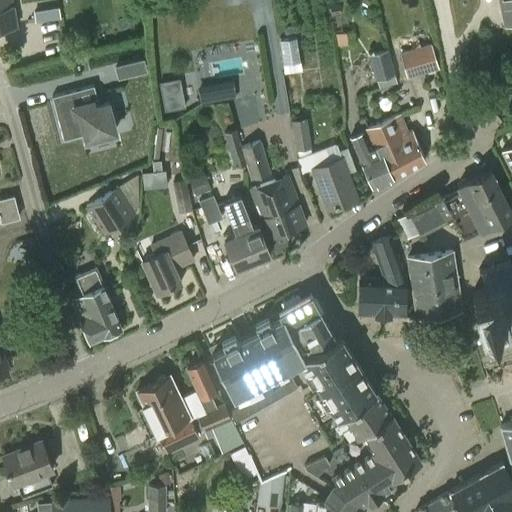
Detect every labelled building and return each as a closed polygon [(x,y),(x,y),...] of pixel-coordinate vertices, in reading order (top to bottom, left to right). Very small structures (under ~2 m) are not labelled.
[(13,6),(12,0),(0,0),(0,28),(16,26),(12,6),(13,6)] [(511,23),(511,0),(498,0),(504,25),(511,23)] [(38,22),(62,17),(59,4),(35,9),(38,22)] [(285,71),(303,70),(301,36),(283,36),(285,71)] [(407,76),(438,67),(430,42),(399,51),(407,76)] [(376,80),(395,74),(387,48),(368,53),(376,80)] [(123,78),(138,75),(135,62),(120,66),(116,67),(119,80),(123,78)] [(94,85),(53,96),(64,140),(86,134),(87,139),(116,131),(108,102),(99,104),(94,85)] [(238,86),(201,88),(202,98),(239,97),(238,86)] [(370,147),(378,144),(392,177),(424,161),(424,159),(411,130),(407,132),(400,114),(363,129),(370,147)] [(296,150),(311,147),(307,118),(291,120),(296,150)] [(234,167),(246,164),(241,146),(236,129),(223,133),(234,167)] [(370,147),(363,129),(363,131),(351,137),(373,187),(393,179),(392,177),(378,144),(370,147)] [(241,146),(246,164),(251,180),(271,173),(261,140),(241,146)] [(511,146),(502,151),(511,170),(511,146)] [(327,209),(358,198),(342,156),(312,168),(327,209)] [(165,168),(161,168),(160,158),(152,159),(153,169),(141,170),(143,187),(167,185),(165,168)] [(420,237),(446,223),(452,220),(462,240),(479,232),(480,233),(491,227),(490,226),(511,214),(511,212),(490,170),(468,181),(457,186),(458,189),(409,213),(420,237)] [(266,238),(305,224),(288,176),(249,190),(266,238)] [(178,213),(192,210),(186,179),(172,181),(178,213)] [(135,214),(117,187),(85,207),(102,234),(135,214)] [(20,218),(14,195),(0,198),(0,219),(1,223),(20,218)] [(222,218),(213,195),(199,201),(208,224),(222,218)] [(240,195),(223,201),(228,214),(222,216),(228,233),(224,238),(236,268),(270,254),(258,224),(253,226),(240,195)] [(302,226),(277,235),(281,246),(306,237),(302,226)] [(149,243),(154,255),(141,261),(156,293),(168,288),(182,282),(176,269),(195,260),(181,229),(149,243)] [(392,237),(372,245),(376,259),(384,279),(359,278),(358,310),(358,313),(404,315),(406,279),(405,279),(392,237)] [(461,310),(462,309),(454,255),(453,251),(453,250),(408,257),(417,315),(461,310)] [(511,260),(510,261),(510,258),(506,259),(507,262),(494,265),(493,263),(490,264),(490,267),(482,269),(480,267),(478,270),(481,271),(486,289),(472,293),(481,322),(494,318),(499,333),(498,336),(500,337),(502,335),(511,332),(511,334),(511,260)] [(73,274),(82,293),(80,294),(82,299),(74,303),(81,319),(82,319),(90,340),(120,327),(111,307),(113,306),(104,284),(96,264),(73,274)] [(233,395),(302,360),(286,330),(320,311),(311,295),(281,311),(279,312),(282,317),(271,323),(268,318),(255,325),(258,330),(252,333),(240,339),(237,341),(234,335),(222,342),(224,347),(212,354),(222,375),(233,395)] [(320,346),(336,339),(336,338),(335,337),(329,327),(323,316),(320,311),(286,330),(302,360),(306,357),(303,354),(320,346)] [(336,339),(303,354),(306,357),(307,359),(304,361),(303,362),(307,369),(310,367),(324,388),(360,367),(341,337),(336,339)] [(210,393),(218,389),(204,358),(185,366),(196,390),(181,397),(170,374),(136,390),(142,402),(135,406),(148,433),(155,429),(157,433),(157,432),(164,448),(212,423),(222,449),(241,440),(223,400),(215,404),(210,393)] [(376,391),(360,367),(324,388),(332,400),(328,403),(338,417),(341,415),(342,415),(376,391)] [(297,387),(291,376),(228,411),(235,423),(297,387)] [(358,439),(363,436),(393,416),(376,392),(376,391),(342,415),(341,415),(358,439)] [(393,416),(363,436),(372,451),(392,479),(421,461),(393,416)] [(511,422),(501,425),(500,425),(500,426),(511,467),(511,422)] [(14,485),(17,483),(22,497),(52,485),(46,471),(53,469),(41,438),(2,453),(14,485)] [(395,485),(392,479),(372,451),(354,463),(376,499),(384,494),(382,492),(395,485)] [(310,473),(315,476),(329,464),(325,456),(304,465),(306,469),(310,473)] [(511,511),(511,480),(502,462),(502,463),(479,475),(449,492),(460,511),(511,511)] [(354,463),(332,477),(337,485),(335,488),(362,505),(368,501),(369,503),(376,499),(354,463)] [(260,483),(257,501),(279,504),(283,473),(260,483)] [(166,511),(166,485),(148,485),(147,511),(166,511)] [(454,511),(444,494),(416,510),(416,511),(454,511)] [(109,511),(109,499),(109,495),(51,497),(50,497),(51,500),(51,511),(109,511)] [(350,511),(328,498),(326,501),(317,500),(317,501),(302,499),(302,502),(289,501),(287,511),(350,511)] [(109,499),(109,511),(118,511),(118,499),(109,499)] [(51,511),(51,500),(38,503),(38,511),(51,511)]
